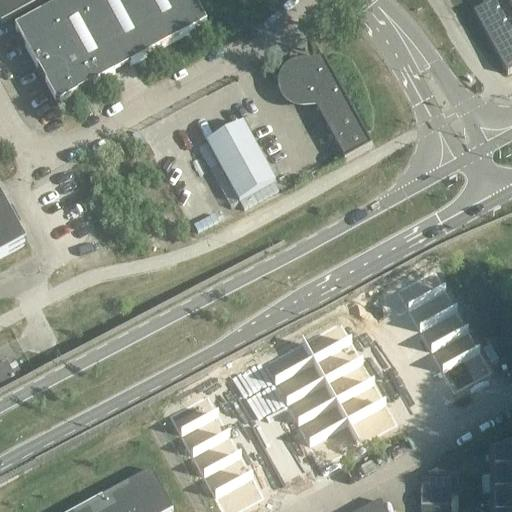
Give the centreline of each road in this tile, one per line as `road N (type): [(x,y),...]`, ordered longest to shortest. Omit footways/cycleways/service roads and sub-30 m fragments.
road 1 (secondary): [(0,472),(498,199)]
road 2 (secondary): [(460,164),(0,414)]
road 3 (unclassified): [(316,0),(239,63),(67,150),(36,153),(16,140),(0,111)]
road 4 (unknown): [(494,416),(455,344),(430,318),(273,384)]
road 5 (unclassified): [(316,511),(511,407)]
road 6 (unclassified): [(485,151),(436,64),(403,40)]
road 7 (unclassified): [(403,40),(460,164)]
